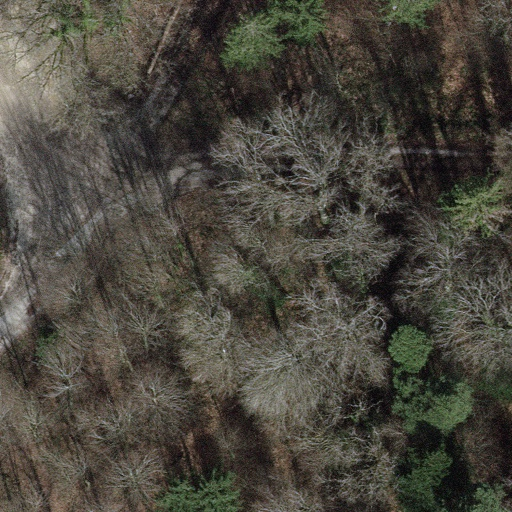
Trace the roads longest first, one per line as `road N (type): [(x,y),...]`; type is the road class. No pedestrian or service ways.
road 1 (track): [(145,143),(392,131),(511,135)]
road 2 (track): [(0,326),(145,143)]
road 3 (track): [(145,143),(225,0)]
